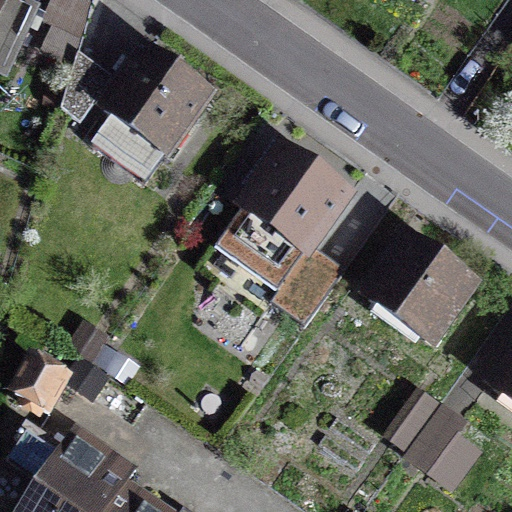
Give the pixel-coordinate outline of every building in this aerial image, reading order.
[(220,101),(146,47),(97,115),(170,169),(220,101)] [(108,76),(75,55),(63,113),(81,127),(108,76)] [(356,184),(280,128),(235,190),(311,245),(356,184)] [(480,278),(412,225),(363,287),(432,340),(480,278)] [(511,336),(484,375),(511,395),(511,336)] [(62,382),(27,366),(13,396),(48,412),(62,382)] [(432,424),(440,411),(417,396),(388,442),(410,457),(432,424)] [(440,411),(432,424),(410,457),(433,472),(463,425),(440,411)] [(69,438),(60,451),(15,421),(0,444),(0,461),(38,486),(21,511),(103,511),(119,488),(127,476),(69,438)] [(153,511),(119,488),(103,511),(153,511)]
